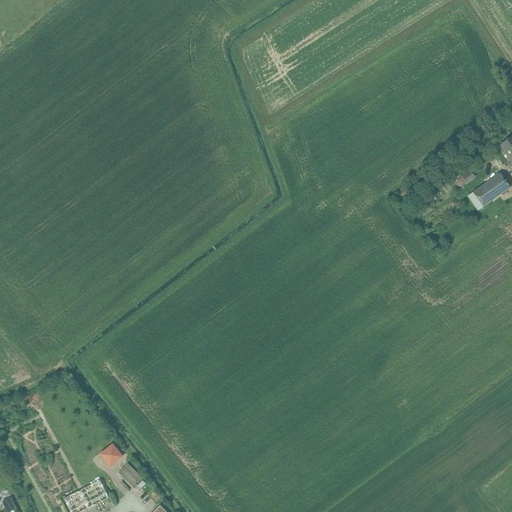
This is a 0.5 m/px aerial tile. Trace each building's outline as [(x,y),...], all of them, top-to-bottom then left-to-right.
[(511,136),(499,146),(511,163),(511,136)] [(451,180),(458,189),(460,188),(460,187),(465,183),(466,184),(475,177),(468,166),(458,173),(461,177),(457,181),(455,178),(451,180)] [(472,193),(477,199),(483,208),(510,188),(500,174),(472,193)] [(418,198),(410,187),(401,194),(409,204),(418,198)] [(111,447),(101,455),(109,465),(120,457),(111,447)] [(119,472),(132,486),(142,477),(129,462),(119,472)] [(79,491),(64,499),(70,511),(80,511),(108,498),(99,481),(79,491)] [(17,511),(11,498),(1,503),(5,511),(17,511)]
